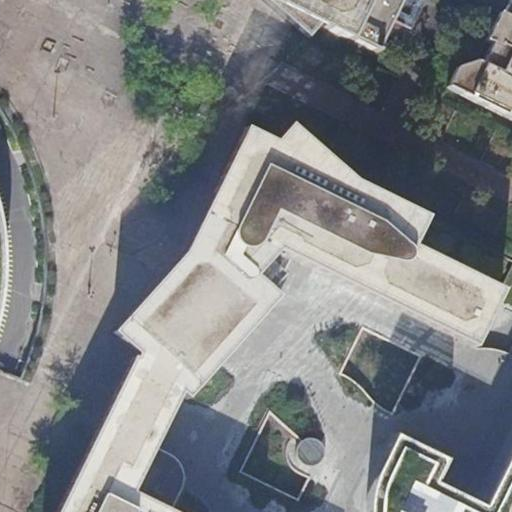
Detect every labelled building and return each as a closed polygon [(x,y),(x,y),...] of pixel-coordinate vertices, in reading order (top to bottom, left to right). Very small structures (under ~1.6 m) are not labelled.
[(266,0),(302,18),(373,53),(398,0),(266,0)] [(511,0),(508,0),(501,15),(498,13),(485,40),(491,43),(481,64),(474,61),(455,67),(445,88),(511,120),(511,0)] [(51,61),(45,71),(64,83),(70,74),(51,61)] [(78,80),(67,106),(106,122),(93,154),(156,180),(180,122),(78,80)] [(428,219),(247,129),(215,195),(232,203),(186,252),(168,272),(112,333),(136,355),(134,359),(132,358),(55,511),(169,511),(180,491),(141,471),(179,396),(185,401),(237,345),(279,300),(256,279),(279,254),(475,351),(504,293),(414,248),(428,219)] [(511,511),(511,449),(482,511),(433,486),(444,463),(395,439),(377,473),(371,488),(369,494),(366,511),(511,511)]
